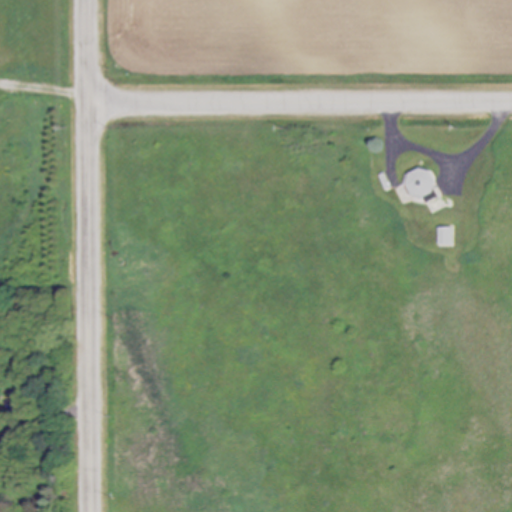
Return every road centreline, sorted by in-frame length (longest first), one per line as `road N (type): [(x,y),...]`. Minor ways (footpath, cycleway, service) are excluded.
road 1 (tertiary): [(88,0),(91,511)]
road 2 (tertiary): [(89,103),(511,100)]
